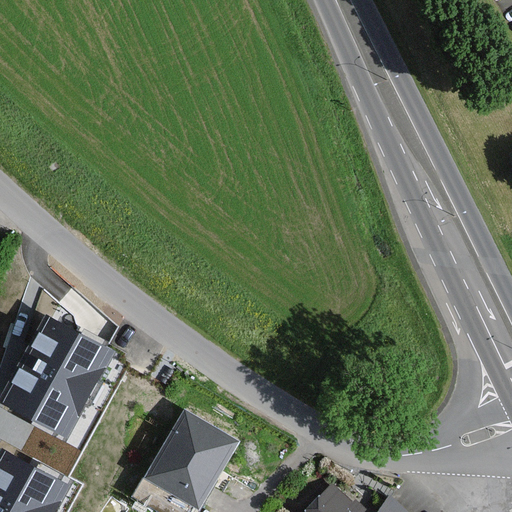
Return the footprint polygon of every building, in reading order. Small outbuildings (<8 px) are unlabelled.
[(109,352),(48,319),(3,401),(64,434),(109,352)] [(235,442),(185,413),(148,478),(197,507),(235,442)] [(50,511),(65,485),(5,452),(0,460),(0,511),(50,511)] [(359,511),(333,487),(308,511),(359,511)] [(373,511),(412,511),(389,489),(370,509),(373,511)]
